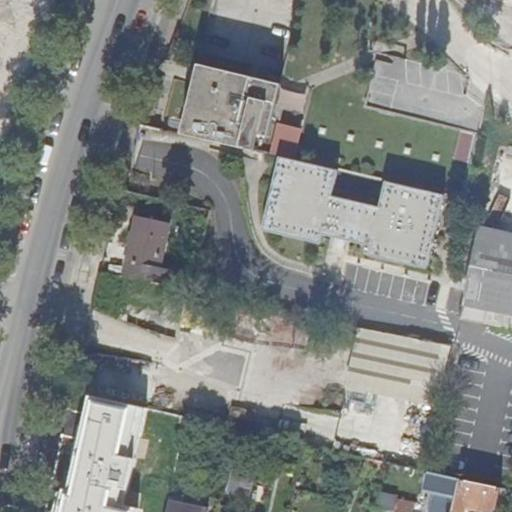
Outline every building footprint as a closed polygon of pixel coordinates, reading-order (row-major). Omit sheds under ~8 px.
[(280,86),(197,66),(193,85),(183,125),(191,127),(189,137),(251,151),(255,133),(268,137),(280,86)] [(301,139),(305,127),(281,120),(278,132),(301,139)] [(511,170),(511,142),(478,135),(465,200),(504,209),(511,170)] [(337,171),(280,158),(263,231),(320,245),(322,236),(334,239),(347,241),(371,247),(368,257),(426,270),(444,197),(386,183),(384,192),(360,186),(335,180),(337,171)] [(125,277),(167,286),(170,272),(158,269),(168,227),(138,220),(125,277)] [(481,229),(499,232),(501,224),(482,220),(481,229)] [(511,234),(499,232),(481,229),(460,319),(511,328),(511,234)] [(347,241),(334,239),(332,249),(344,251),(347,241)] [(361,325),(349,387),(439,404),(451,342),(361,325)] [(140,420),(97,411),(86,463),(128,473),(140,420)] [(250,498),(255,476),(235,472),(230,493),(250,498)] [(438,474),(427,472),(423,491),(434,494),(438,474)] [(452,511),(459,479),(438,474),(434,494),(430,511),(452,511)] [(499,488),(459,479),(452,511),(462,511),(465,503),(494,510),(499,488)] [(511,511),(511,490),(499,488),(494,510),(506,511),(511,511)] [(392,511),(393,511),(397,511),(410,511),(413,504),(394,499),(394,497),(379,493),(377,502),(392,506),(392,511)] [(168,503),(182,506),(184,499),(170,496),(168,503)] [(207,511),(208,511),(182,506),(168,503),(166,511),(207,511)]
